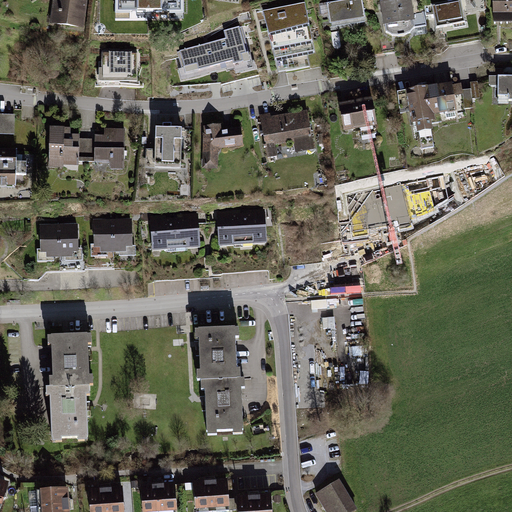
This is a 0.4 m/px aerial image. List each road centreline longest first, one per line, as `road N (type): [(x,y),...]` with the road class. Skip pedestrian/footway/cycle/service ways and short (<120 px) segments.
road 1 (residential): [(0,314),(268,296),(282,326),(301,511)]
road 2 (residential): [(0,94),(103,106),(207,106),(482,58)]
road 3 (track): [(394,511),(511,468)]
